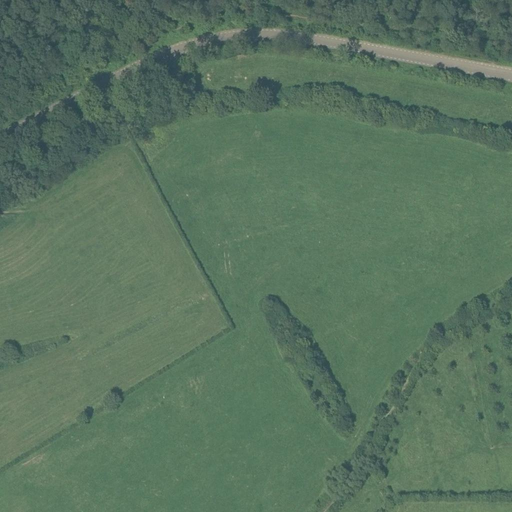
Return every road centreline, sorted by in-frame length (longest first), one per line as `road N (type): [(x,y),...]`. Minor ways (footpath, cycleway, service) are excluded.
road 1 (tertiary): [(511,74),(310,38),(242,34),(164,54),(0,140)]
road 2 (unknown): [(0,106),(136,23),(237,9),(280,7),(511,42)]
